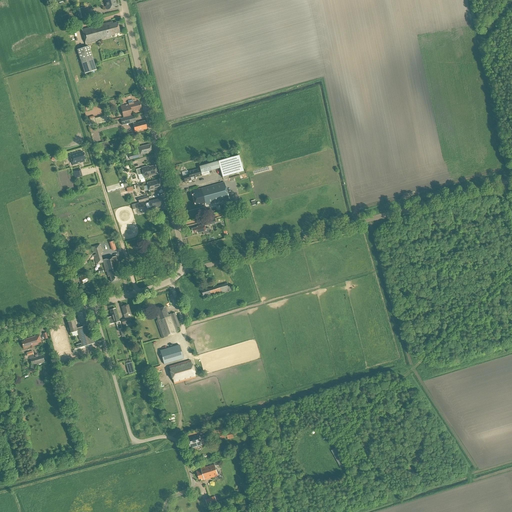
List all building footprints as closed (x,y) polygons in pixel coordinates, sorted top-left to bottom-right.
[(117,8),(115,0),(104,0),(107,10),(117,8)] [(81,13),(80,13),(81,18),(82,18),(82,19),(90,17),(88,8),(80,10),(81,13)] [(112,24),(112,22),(82,30),(85,45),(96,42),(96,41),(111,37),(111,36),(115,35),(115,34),(120,33),(117,23),(112,24)] [(85,75),(96,71),(89,47),(77,51),(85,75)] [(133,103),(132,100),(128,101),(129,105),(121,107),(123,118),(132,116),(131,112),(140,110),(139,108),(141,108),(140,104),(138,104),(138,102),(133,103)] [(88,120),(90,126),(111,120),(109,114),(95,118),(94,118),(88,120)] [(134,116),(120,119),(122,126),(135,122),(134,116)] [(146,129),(144,121),(133,124),(135,132),(146,129)] [(444,146),(443,139),(436,140),(437,147),(444,146)] [(152,152),(150,145),(138,148),(140,155),(152,152)] [(82,153),(81,151),(69,155),(72,165),(78,164),(77,163),(80,162),(80,163),(85,162),(84,160),(86,159),(84,153),(82,153)] [(222,178),(230,175),(241,172),(240,168),(238,169),(238,167),(242,166),(238,155),(234,156),(235,157),(199,167),(202,176),(209,174),(208,171),(219,168),(222,178)] [(427,163),(426,160),(416,163),(417,166),(421,165),(422,168),(425,167),(424,164),(427,163)] [(138,175),(143,174),(144,179),(149,178),(148,177),(157,175),(155,166),(149,167),(149,166),(136,170),(138,175)] [(73,171),(75,178),(82,176),(80,169),(73,171)] [(201,176),(199,169),(188,173),(188,175),(183,176),(184,183),(195,180),(195,178),(201,176)] [(401,173),(401,171),(395,170),(395,172),(394,172),(394,174),(395,175),(395,178),(400,179),(400,175),(402,175),(402,173),(401,173)] [(147,184),(149,192),(161,189),(159,181),(147,184)] [(229,199),(224,183),(193,191),(194,195),(192,195),(194,205),(199,204),(199,205),(205,204),(205,206),(229,199)] [(164,204),(162,198),(149,202),(151,209),(160,207),(160,206),(164,204)] [(198,233),(202,232),(203,235),(210,233),(209,228),(205,229),(204,225),(197,227),(197,228),(192,229),(193,234),(198,232),(198,233)] [(103,254),(99,245),(91,248),(93,254),(94,253),(95,256),(93,256),(96,265),(103,263),(105,272),(106,272),(108,277),(109,277),(111,282),(119,280),(119,278),(120,277),(119,273),(120,273),(116,257),(102,261),(101,254),(103,254)] [(201,291),(203,299),(228,292),(228,291),(233,290),(231,285),(227,287),(226,284),(201,291)] [(123,326),(123,328),(126,327),(131,326),(129,318),(128,314),(130,313),(128,305),(121,307),(124,315),(125,320),(121,321),(123,326)] [(156,321),(162,338),(162,339),(178,333),(177,333),(176,328),(180,327),(175,313),(168,315),(165,307),(155,311),(157,316),(156,317),(157,321),(156,321)] [(115,309),(110,310),(112,315),(111,316),(112,317),(107,318),(109,325),(114,323),(114,324),(116,323),(118,330),(122,329),(120,322),(119,322),(116,313),(115,309)] [(80,340),(82,347),(94,344),(89,325),(76,329),(74,321),(67,323),(70,334),(75,332),(76,333),(77,333),(79,340),(80,340)] [(22,342),(24,349),(41,344),(39,336),(24,340),(24,341),(22,342)] [(160,351),(164,364),(183,359),(179,345),(160,351)] [(33,350),(26,352),(28,356),(29,356),(30,359),(32,365),(45,362),(43,355),(34,358),(33,355),(34,355),(33,350)] [(129,374),(135,371),(131,361),(125,363),(129,374)] [(195,378),(190,361),(169,367),(174,384),(195,378)] [(227,437),(228,440),(234,438),(232,431),(219,434),(221,439),(227,437)] [(188,438),(189,440),(188,440),(190,449),(202,446),(201,442),(209,440),(207,435),(202,437),(200,438),(199,435),(188,438)] [(215,465),(201,469),(201,470),(196,472),(199,480),(201,479),(202,481),(204,480),(218,476),(215,465)]
